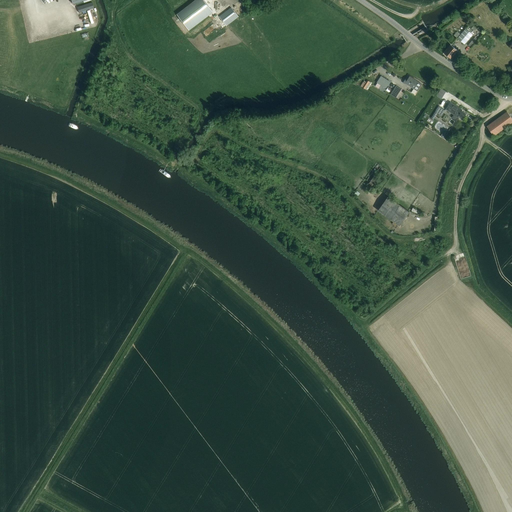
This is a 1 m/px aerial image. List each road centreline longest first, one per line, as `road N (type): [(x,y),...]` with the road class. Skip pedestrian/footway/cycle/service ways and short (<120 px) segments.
road 1 (tertiary): [(508,96),(360,0)]
road 2 (unclassified): [(434,214),(453,155),(508,96)]
